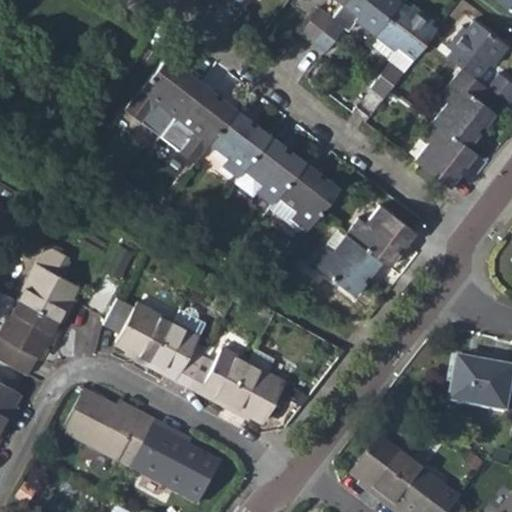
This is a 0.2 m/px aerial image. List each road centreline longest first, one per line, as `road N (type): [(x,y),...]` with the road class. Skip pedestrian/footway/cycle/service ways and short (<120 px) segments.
road 1 (residential): [(162,0),(471,231)]
road 2 (residential): [(0,483),(51,388),(77,371),(107,375),(300,472)]
road 3 (residential): [(300,472),(444,285)]
